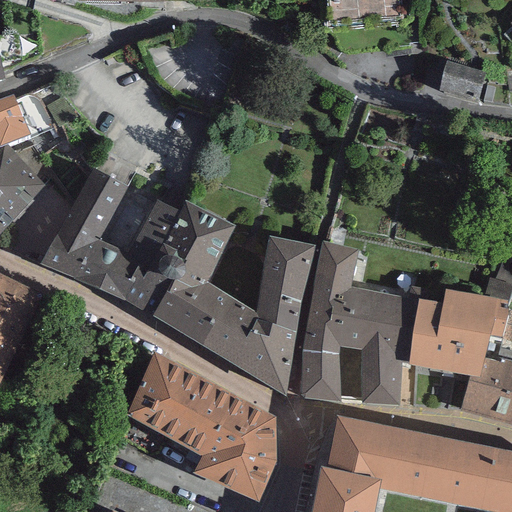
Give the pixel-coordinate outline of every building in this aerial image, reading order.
[(324,0),(327,31),(402,24),(399,0),(324,0)] [(484,73),(446,63),(438,92),(476,102),(484,73)] [(14,95),(0,99),(0,147),(9,145),(30,136),(14,95)] [(0,147),(0,235),(45,187),(41,183),(52,172),(34,145),(16,155),(9,145),(0,147)] [(285,396),(297,329),(315,246),(271,237),(255,312),(230,297),(206,283),(235,226),(185,201),(180,211),(157,200),(127,255),(100,241),(128,189),(95,172),(39,263),(125,301),(208,347),(285,396)] [(358,249),(323,241),(302,348),(298,398),(400,407),(402,364),(409,365),(419,300),(350,286),(358,249)] [(0,382),(37,296),(0,275),(0,382)] [(490,336),(502,338),(508,309),(505,309),(507,302),(446,290),(442,303),(419,300),(409,365),(468,376),(479,379),(485,358),(490,336)] [(511,310),(508,309),(502,338),(511,341),(511,310)] [(274,416),(154,351),(124,416),(203,456),(192,473),(258,502),(277,462),(274,416)] [(479,379),(468,376),(458,411),(511,426),(511,360),(497,356),(495,361),(485,358),(479,379)] [(511,511),(511,453),(336,419),(326,468),(380,480),(379,489),(452,505),(487,511),(511,511)] [(373,511),(379,489),(380,480),(326,468),(320,467),(310,511),(373,511)]
